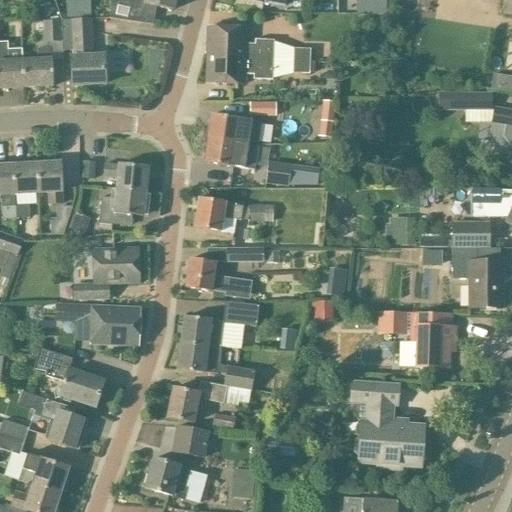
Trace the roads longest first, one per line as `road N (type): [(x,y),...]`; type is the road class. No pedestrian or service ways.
road 1 (residential): [(85,511),(151,327),(175,156),(167,120)]
road 2 (residential): [(0,125),(167,120)]
road 3 (residential): [(167,120),(195,0)]
